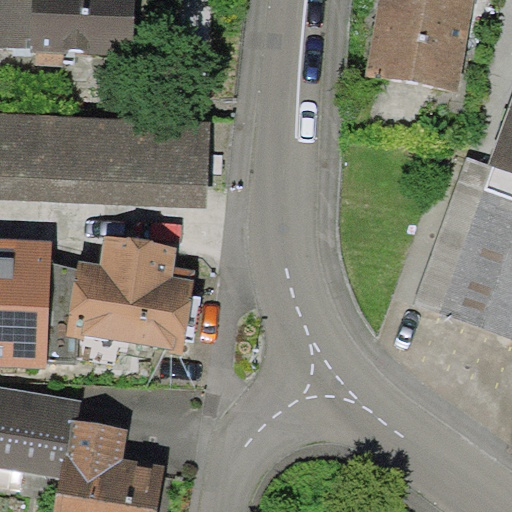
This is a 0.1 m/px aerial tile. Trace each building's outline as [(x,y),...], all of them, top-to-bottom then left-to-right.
[(133,57),(135,0),(0,0),(0,45),(31,47),(30,52),(133,57)] [(378,0),(365,74),(458,91),(474,0),(378,0)] [(511,98),(487,164),(468,156),(413,304),(511,339),(511,98)] [(211,123),(0,112),(0,198),(206,208),(211,123)] [(177,248),(105,236),(100,264),(79,261),(78,268),(67,336),(78,337),(84,338),(85,335),(168,348),(167,351),(181,354),(193,278),(172,275),(177,248)] [(52,241),(0,238),(0,365),(46,368),(46,363),(51,262),(52,241)] [(78,268),(51,262),(46,363),(75,363),(78,337),(67,336),(78,268)] [(81,400),(0,385),(0,466),(62,477),(55,511),(157,511),(165,465),(123,458),(128,429),(77,420),(81,400)]
